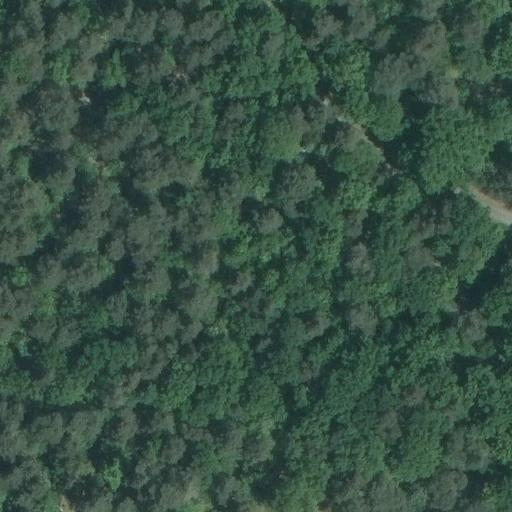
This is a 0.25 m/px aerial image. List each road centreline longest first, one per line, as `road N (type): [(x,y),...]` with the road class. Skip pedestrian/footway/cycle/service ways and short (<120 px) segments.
road 1 (track): [(511,222),(395,165),(368,143),(273,0)]
road 2 (unknown): [(445,203),(461,68)]
